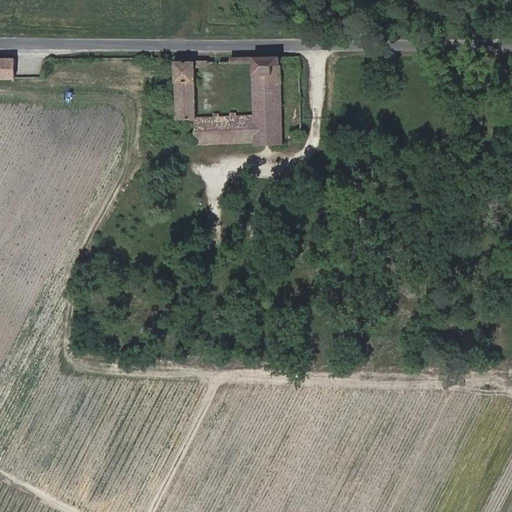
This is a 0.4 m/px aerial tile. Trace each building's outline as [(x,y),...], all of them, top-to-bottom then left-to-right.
[(179,13),(179,31),(198,32),(198,14),(179,13)] [(250,56),(229,54),(229,75),(251,75),(250,56)] [(180,55),(172,55),(172,63),(173,115),(173,118),(194,117),(193,68),(206,69),(206,60),(181,61),(180,55)] [(194,117),(194,142),(252,140),(252,143),(258,143),(276,143),(280,143),(280,139),(279,57),(250,56),(251,75),(252,114),(194,117)] [(0,58),(0,76),(14,77),(14,58),(0,58)] [(152,143),(157,143),(157,134),(148,134),(148,143),(152,143)] [(263,159),(263,146),(233,145),(232,158),(263,159)]
